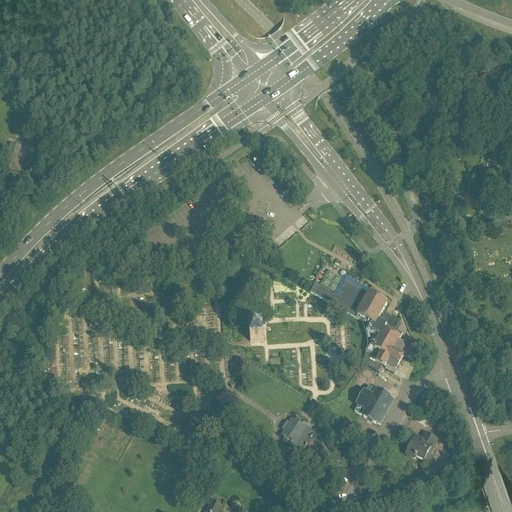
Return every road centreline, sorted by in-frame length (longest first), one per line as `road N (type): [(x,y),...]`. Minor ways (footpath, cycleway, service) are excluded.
road 1 (primary): [(0,302),(88,220),(264,99)]
road 2 (primary): [(247,77),(81,197),(0,280)]
road 3 (tertiary): [(424,305),(396,239),(275,91)]
road 4 (tertiary): [(264,99),(424,305)]
road 5 (unclassified): [(345,507),(411,387),(449,369)]
road 6 (tertiary): [(497,511),(449,369)]
road 7 (primary): [(275,91),(383,0)]
